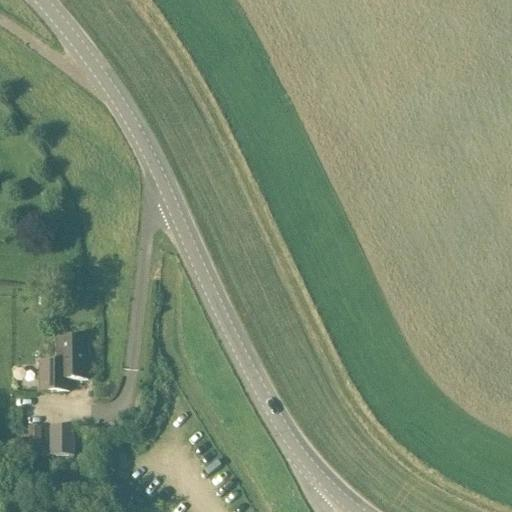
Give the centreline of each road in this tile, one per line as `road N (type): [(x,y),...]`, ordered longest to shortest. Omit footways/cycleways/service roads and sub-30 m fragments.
road 1 (tertiary): [(38,0),(120,107),(214,310),(311,481)]
road 2 (unknown): [(154,180),(132,376),(117,413)]
